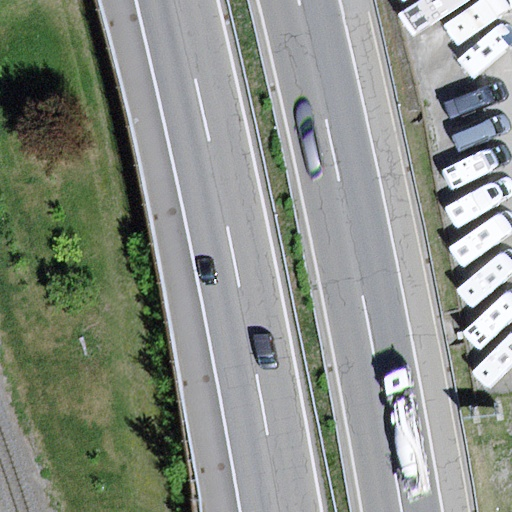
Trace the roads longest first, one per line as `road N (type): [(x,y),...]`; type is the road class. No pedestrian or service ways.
road 1 (motorway): [(184,0),(208,87),(288,511)]
road 2 (motorway): [(407,511),(302,0)]
